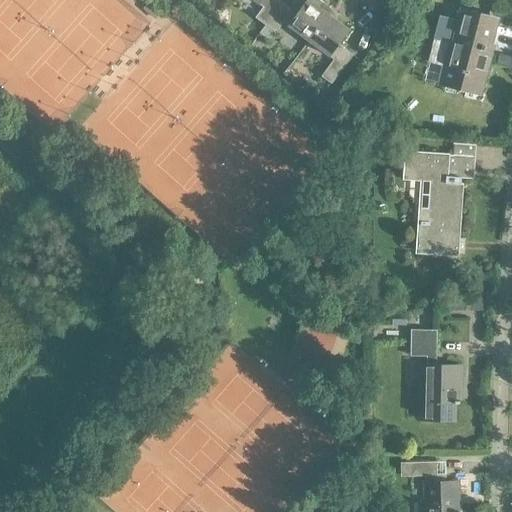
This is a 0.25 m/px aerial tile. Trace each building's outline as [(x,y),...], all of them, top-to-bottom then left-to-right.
[(256,0),(264,6),(256,16),(266,23),(283,1),(282,0),(256,0)] [(332,8),(321,0),(293,0),(290,6),(283,1),(266,23),(267,24),(262,31),(271,38),(284,21),(309,39),(332,8)] [(340,14),(332,8),(309,39),(334,58),(321,75),(332,83),(354,53),(339,42),(349,28),(337,18),(340,14)] [(480,94),(493,43),(486,41),(492,16),(462,9),(453,43),(457,44),(451,66),(448,65),(443,85),(480,94)] [(441,39),(443,32),(433,29),(431,36),(441,39)] [(472,171),(473,144),(451,143),(450,155),(406,152),(404,174),(433,176),(430,221),(421,220),(419,250),(447,252),(448,237),(458,238),(462,170),(472,171)] [(460,364),(436,364),(436,356),(437,356),(437,330),(409,330),(409,356),(427,356),(427,384),(422,384),(422,419),(455,420),(455,402),(460,402),(460,364)] [(438,473),(438,462),(437,459),(401,460),(401,475),(404,475),(427,474),(428,500),(423,500),(422,511),(461,511),(461,480),(447,481),(447,473),(438,473)] [(353,511),(355,511),(349,506),(356,498),(343,486),(321,511),(353,511)]
